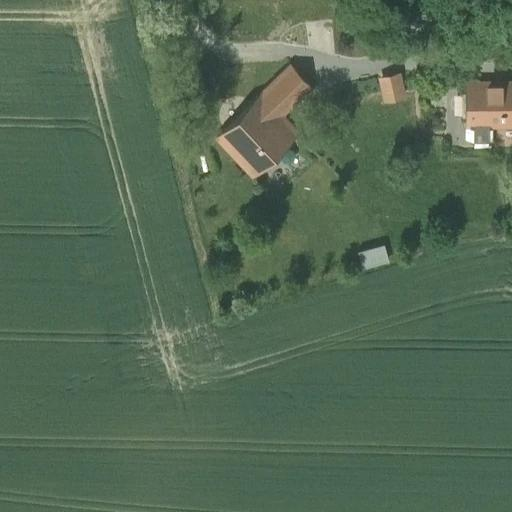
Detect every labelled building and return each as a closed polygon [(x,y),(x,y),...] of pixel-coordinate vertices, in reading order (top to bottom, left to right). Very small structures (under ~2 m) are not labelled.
[(260,89),(215,133),(252,172),(296,129),(280,111),(310,82),(290,61),(260,90),(260,89)] [(397,72),(380,75),(384,96),(402,92),(397,72)] [(511,81),(469,82),(469,79),(468,79),(468,119),(469,119),(491,119),(511,118),(511,81)] [(491,119),(469,119),(469,136),(472,140),(491,139),(491,119)] [(368,263),(395,255),(389,236),(362,244),(368,263)]
